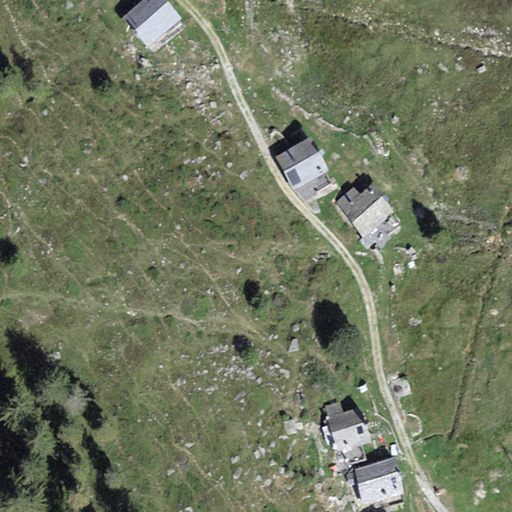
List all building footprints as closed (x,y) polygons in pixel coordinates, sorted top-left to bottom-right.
[(159,0),(148,0),(126,19),(149,47),(178,22),(159,0)] [(311,146),(280,160),(293,188),(324,174),(311,146)] [(363,184),(338,203),(362,234),(387,215),(363,184)] [(359,414),(330,420),(335,449),(364,444),(359,414)] [(395,463),(356,472),(364,504),(402,495),(395,463)]
